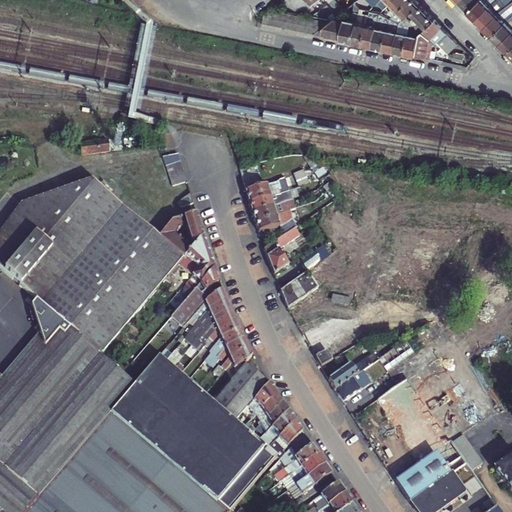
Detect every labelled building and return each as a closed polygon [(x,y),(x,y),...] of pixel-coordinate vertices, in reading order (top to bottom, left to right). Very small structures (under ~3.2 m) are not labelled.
[(310,0),(316,8),(326,0),(310,0)] [(392,18),(394,16),(399,11),(410,0),(395,0),(392,4),(396,7),(390,13),(391,14),(388,17),(391,18),(392,18)] [(407,17),(409,15),(413,10),(420,4),(416,0),(410,0),(399,11),(406,17),(407,17)] [(480,0),(460,0),(459,1),(468,11),(480,0)] [(480,0),(468,11),(476,19),(491,6),(496,1),(497,0),(480,0)] [(476,19),(484,27),(500,12),(511,2),(511,0),(504,0),(494,9),(491,6),(476,19)] [(497,0),(496,1),(491,6),(494,9),(504,0),(497,0)] [(511,2),(500,12),(484,27),(492,35),(507,22),(511,17),(511,16),(511,2)] [(422,33),(436,20),(420,4),(413,10),(423,20),(416,27),(417,28),(422,33)] [(316,34),(354,42),(360,14),(361,10),(359,7),(358,11),(356,11),(353,13),(352,18),(353,20),(338,17),(332,22),(331,23),(316,34)] [(331,23),(272,10),(271,14),(265,12),(262,23),(316,34),(331,23)] [(364,44),(374,47),(378,25),(380,16),(381,14),(378,13),(374,12),(370,12),(370,14),(369,16),(368,23),(364,44)] [(369,16),(360,14),(354,42),(364,44),(368,23),(369,16)] [(380,16),(378,25),(374,47),(384,49),(388,29),(390,21),(391,18),(388,17),(382,14),(381,14),(380,16)] [(388,29),(384,49),(395,51),(399,32),(400,25),(401,22),(395,19),(394,19),(392,18),(391,18),(390,21),(388,29)] [(450,53),(460,44),(436,20),(422,33),(417,56),(428,58),(432,40),(438,46),(441,45),(446,50),(447,49),(450,53)] [(511,24),(510,25),(507,22),(492,35),(500,44),(511,31),(511,24)] [(400,25),(399,32),(395,51),(406,53),(410,34),(411,29),(411,28),(400,25)] [(417,56),(422,33),(417,28),(415,35),(410,34),(406,53),(417,56)] [(511,31),(500,44),(508,52),(511,47),(511,31)] [(107,140),(79,144),(81,155),(109,151),(107,140)] [(177,154),(163,156),(166,166),(180,161),(177,154)] [(180,161),(166,166),(168,172),(182,168),(180,161)] [(241,170),(246,191),(250,205),(284,194),(288,192),(283,177),(277,182),(257,188),(255,181),(257,180),(254,167),(241,170)] [(182,168),(168,172),(170,179),(184,175),(182,168)] [(298,177),(301,189),(310,186),(307,174),(298,177)] [(184,175),(170,179),(172,186),(186,182),(184,175)] [(0,511),(240,511),(254,498),(253,497),(283,463),(273,455),(264,447),(247,432),(242,427),(253,413),(274,388),(253,367),(244,378),(221,406),(166,360),(141,390),(106,360),(171,284),(177,277),(185,268),(191,261),(167,241),(99,183),(26,208),(0,244),(0,271),(42,307),(71,331),(0,411),(0,511)] [(192,204),(189,194),(177,204),(179,209),(192,204)] [(284,194),(250,205),(253,214),(287,203),(285,197),(284,194)] [(292,202),(287,203),(253,214),(256,224),(281,216),(286,215),(294,211),(295,211),(292,202)] [(286,217),(286,215),(281,216),(256,224),(259,233),(279,227),(293,220),(292,215),(286,217)] [(167,241),(191,261),(210,239),(203,216),(180,224),(167,241)] [(296,229),(265,250),(275,277),(290,267),(280,251),(302,237),(296,229)] [(200,281),(217,259),(210,239),(191,261),(185,268),(200,281)] [(302,262),(307,269),(321,260),(323,263),(331,258),(325,250),(318,255),(316,253),(302,262)] [(193,289),(201,296),(207,289),(222,272),(217,259),(200,281),(193,289)] [(511,267),(497,278),(502,287),(511,280),(511,267)] [(222,272),(207,289),(212,295),(227,285),(222,272)] [(318,290),(307,274),(281,292),(288,311),(318,290)] [(177,277),(171,284),(182,293),(187,286),(177,277)] [(497,278),(482,289),(489,300),(504,290),(502,287),(497,278)] [(179,322),(191,332),(201,319),(214,304),(230,293),(227,285),(212,295),(207,289),(201,296),(179,322)] [(217,312),(234,305),(230,293),(214,304),(201,319),(208,324),(210,321),(217,312)] [(199,350),(211,335),(221,322),(238,315),(234,305),(217,312),(210,321),(208,324),(203,329),(191,344),(199,350)] [(0,411),(71,331),(42,307),(37,313),(49,338),(5,383),(0,389),(0,411)] [(225,331),(241,324),(238,315),(221,322),(211,335),(205,342),(199,350),(206,356),(215,345),(225,331)] [(226,337),(228,342),(246,334),(241,324),(225,331),(215,345),(218,347),(226,337)] [(218,356),(225,362),(233,351),(250,342),(246,334),(228,342),(218,356)] [(409,341),(381,361),(389,373),(417,353),(409,341)] [(235,356),(237,361),(255,352),(250,342),(233,351),(225,362),(229,364),(235,356)] [(255,352),(237,361),(230,371),(233,374),(239,365),(244,378),(253,367),(259,360),(255,352)] [(328,353),(317,360),(322,368),(333,361),(328,353)] [(352,366),(330,382),(336,393),(365,372),(379,362),(373,355),(354,369),(352,366)] [(377,404),(420,465),(395,482),(410,504),(451,475),(466,465),(477,457),(463,437),(452,445),(451,444),(482,422),(438,360),(377,404)] [(373,384),(365,372),(336,393),(343,404),(373,384)] [(276,386),(274,388),(253,413),(259,418),(262,420),(283,396),(276,386)] [(260,436),(267,429),(289,405),(283,396),(262,420),(255,427),(260,436)] [(267,444),(295,415),(289,405),(267,429),(268,430),(270,429),(272,432),(264,440),(267,444)] [(259,418),(253,413),(242,427),(247,432),(259,418)] [(273,455),(275,453),(302,426),(295,415),(267,444),(264,447),(273,455)] [(288,457),(309,436),(302,426),(275,453),(273,455),(283,463),(284,464),(290,459),(288,457)] [(293,478),(295,481),(297,480),(325,459),(311,438),(300,451),(306,459),(301,462),(303,464),(293,472),(296,475),(293,478)] [(483,466),(477,457),(466,465),(472,473),(483,466)] [(511,458),(494,471),(502,482),(498,485),(502,490),(506,487),(511,495),(511,458)] [(315,482),(332,469),(325,459),(297,480),(301,486),(304,490),(315,482)] [(311,499),(339,479),(332,469),(315,482),(304,490),(311,499)] [(415,511),(442,511),(466,495),(451,475),(410,504),(415,511)] [(331,511),(351,498),(345,488),(321,505),(325,511),(321,511),(319,511),(331,511)] [(351,498),(331,511),(353,511),(359,508),(351,498)]
